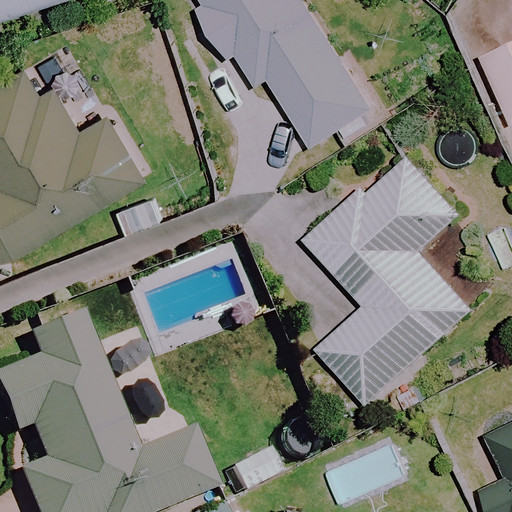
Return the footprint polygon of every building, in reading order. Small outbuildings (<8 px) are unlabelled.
[(0,0),(0,18),(57,0),(0,0)] [(376,111),(306,0),(201,0),(258,90),(276,79),(319,147),(376,111)] [(511,48),(489,59),(511,110),(511,48)] [(44,97),(29,70),(0,87),(0,262),(8,261),(149,180),(112,116),(84,133),(58,89),(44,97)] [(467,217),(412,155),(312,242),(372,310),(326,351),(373,405),(478,313),(426,254),(467,217)] [(139,455),(83,318),(34,338),(43,359),(0,376),(0,390),(16,430),(33,424),(49,462),(24,472),(39,511),(159,511),(218,488),(195,432),(139,455)] [(511,511),(511,421),(492,435),(510,478),(492,492),(497,510),(503,507),(504,511),(511,511)] [(420,468),(405,434),(316,475),(331,508),(420,468)] [(277,476),(264,451),(232,469),(245,493),(277,476)]
